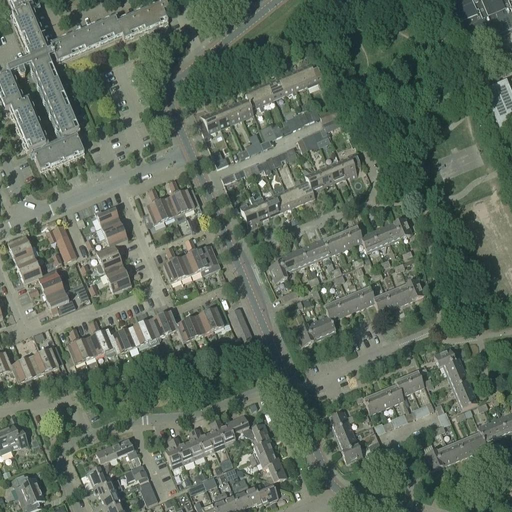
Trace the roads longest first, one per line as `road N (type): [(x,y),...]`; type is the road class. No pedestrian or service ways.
road 1 (residential): [(0,277),(20,328),(31,332),(156,287),(117,184)]
road 2 (residential): [(87,437),(124,423),(195,418),(286,379)]
road 3 (residential): [(232,253),(368,204),(376,187),(362,151)]
road 4 (tertiary): [(286,379),(232,253)]
road 5 (residential): [(202,181),(313,135)]
